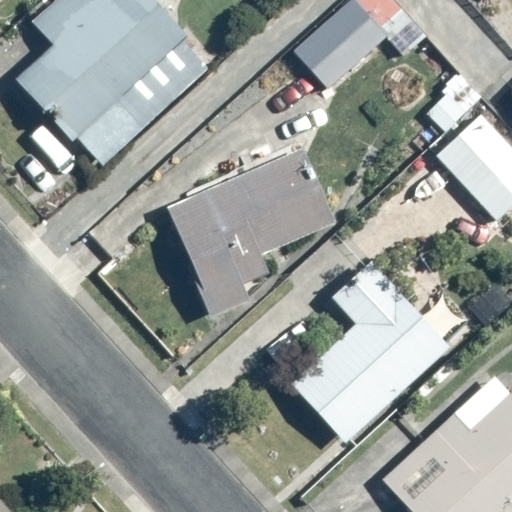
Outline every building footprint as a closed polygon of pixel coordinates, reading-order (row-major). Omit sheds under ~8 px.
[(14,74),(35,97),(6,123),(56,178),(85,151),(98,166),(216,59),(162,0),(50,0),(29,20),(49,42),(14,74)] [(408,11),(397,0),(335,0),(287,46),(327,88),(408,11)] [(468,104),(447,85),(422,111),(443,131),(468,104)] [(511,204),(511,149),(479,114),(435,155),(495,220),(511,204)] [(331,223),(296,145),(162,206),(211,315),(246,299),(240,284),(267,272),(259,255),(331,223)] [(343,441),(468,326),(437,292),(417,311),(369,260),(329,296),(353,322),(289,381),(343,441)] [(506,511),(511,507),(511,397),(507,392),(467,429),(452,413),(382,477),(413,511),(506,511)] [(8,511),(0,502),(0,511),(8,511)]
